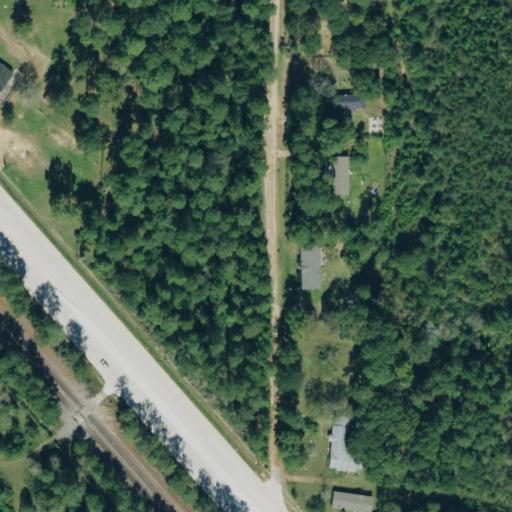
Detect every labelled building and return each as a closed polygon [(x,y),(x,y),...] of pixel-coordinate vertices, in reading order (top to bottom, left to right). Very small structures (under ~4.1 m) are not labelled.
[(0,86),(11,72),(0,63),(0,86)] [(363,94),(328,95),(328,110),(363,109),(363,94)] [(328,195),(346,196),(347,157),(329,156),(328,195)] [(317,289),(316,243),(297,243),(298,290),(317,289)] [(352,471),(353,458),(341,458),(343,417),(331,417),(329,435),(328,434),(326,470),(352,471)] [(328,507),(356,511),(368,511),(371,498),(331,490),(328,507)]
